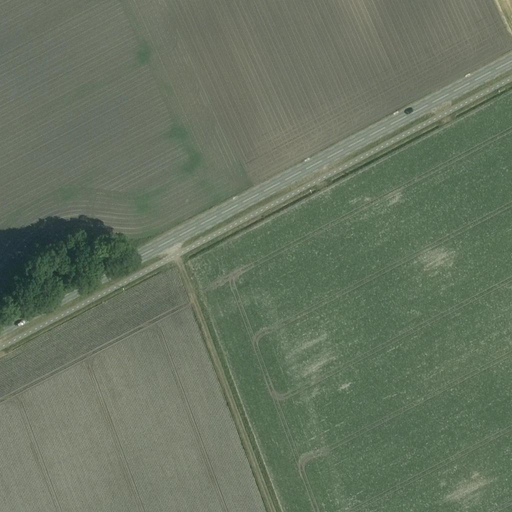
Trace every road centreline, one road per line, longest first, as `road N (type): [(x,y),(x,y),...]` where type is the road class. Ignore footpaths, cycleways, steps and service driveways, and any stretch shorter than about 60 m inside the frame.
road 1 (secondary): [(0,329),(511,62)]
road 2 (track): [(170,240),(272,511)]
